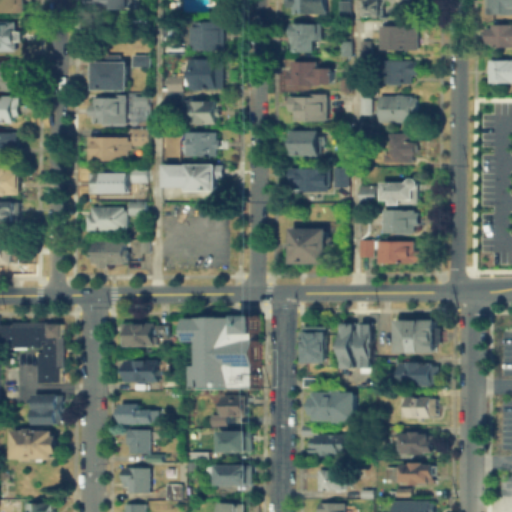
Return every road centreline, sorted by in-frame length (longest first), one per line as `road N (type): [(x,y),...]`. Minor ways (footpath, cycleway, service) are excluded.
road 1 (tertiary): [(94,295),(511,291)]
road 2 (residential): [(55,295),(56,0)]
road 3 (residential): [(255,293),(255,0)]
road 4 (residential): [(456,291),(456,0)]
road 5 (residential): [(469,511),(472,291)]
road 6 (residential): [(280,511),(282,293)]
road 7 (residential): [(91,511),(94,295)]
